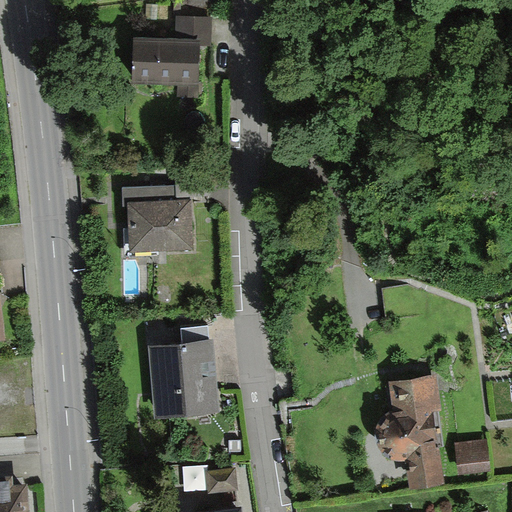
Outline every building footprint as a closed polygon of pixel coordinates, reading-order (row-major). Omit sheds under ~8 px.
[(176,32),(135,30),(133,75),(199,78),(201,43),(212,43),(213,13),(177,11),(176,32)] [(124,201),(129,201),(130,245),(195,244),(194,194),(213,194),(212,170),(176,171),(176,181),(123,182),(124,201)] [(409,285),(383,290),(386,321),(423,314),(420,289),(409,285)] [(214,342),(148,348),(156,422),(221,415),(214,342)] [(438,377),(387,385),(392,416),(389,416),(384,420),(380,426),(377,436),(378,450),(386,459),(397,465),(407,465),(409,463),(418,471),(407,472),(410,494),(446,488),(435,414),(443,413),(438,377)] [(486,440),(455,445),(460,477),(492,473),(486,440)] [(187,470),(190,492),(210,489),(207,468),(187,470)] [(0,511),(27,511),(27,480),(12,480),(11,470),(0,470),(0,511)] [(244,511),(243,498),(185,503),(185,511),(244,511)]
